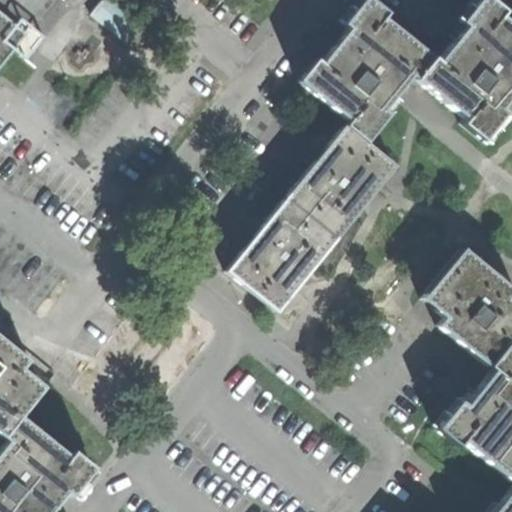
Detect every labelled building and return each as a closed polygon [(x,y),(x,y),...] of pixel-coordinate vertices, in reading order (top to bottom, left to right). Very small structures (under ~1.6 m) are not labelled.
[(114,0),(105,0),(94,13),(130,43),(145,25),(114,0)] [(412,76),(417,79),(433,59),(383,19),(387,13),(370,0),(363,0),(344,24),(350,29),(335,47),(321,64),(317,60),(301,79),(350,118),(345,125),(367,143),(390,115),(385,110),(412,76)] [(511,92),(511,25),(501,17),(504,12),(489,0),(481,0),(462,24),(466,28),(453,43),(438,62),(433,59),(417,79),(467,121),(463,124),(483,140),(506,112),(500,107),(511,92)] [(0,8),(0,68),(29,33),(6,14),(0,8)] [(395,165),(367,143),(345,125),(318,160),(287,198),(336,238),(395,165)] [(277,309),(336,238),(287,198),(262,230),(229,271),(277,309)] [(460,250),(420,299),(442,317),(437,325),(454,338),(488,364),(501,347),(511,333),(511,305),(503,299),(510,290),(460,250)] [(511,355),(501,347),(488,364),(492,368),(472,392),(462,405),(457,401),(435,428),(456,445),(461,440),(507,476),(511,469),(511,355)] [(0,511),(47,511),(52,507),(64,490),(70,494),(91,467),(71,451),(67,455),(18,418),(3,435),(7,439),(0,448),(0,511)] [(511,511),(511,469),(507,476),(511,481),(511,485),(495,507),(490,511),(511,511)]
